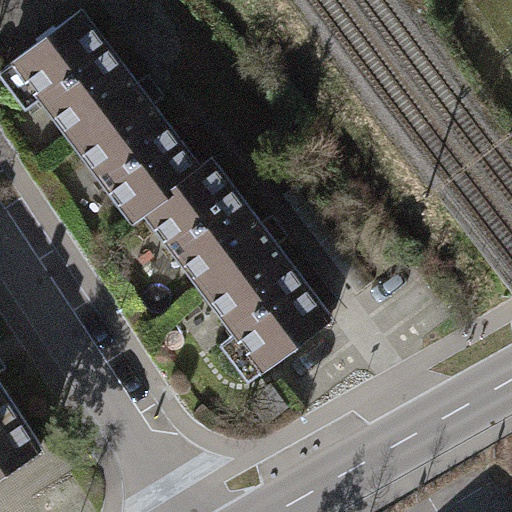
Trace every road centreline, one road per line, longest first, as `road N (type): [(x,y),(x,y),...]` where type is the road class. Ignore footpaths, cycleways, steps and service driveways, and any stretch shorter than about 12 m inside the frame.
road 1 (residential): [(0,221),(187,511)]
road 2 (tertiary): [(269,511),(511,382)]
